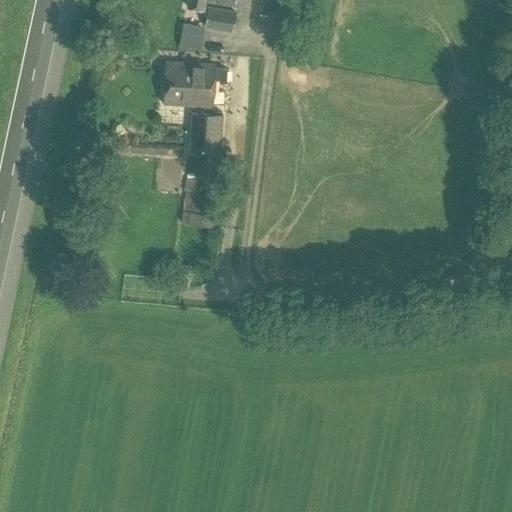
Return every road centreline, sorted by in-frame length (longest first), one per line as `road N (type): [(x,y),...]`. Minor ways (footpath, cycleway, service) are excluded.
road 1 (unclassified): [(511,276),(334,301),(254,299),(242,284),(271,57)]
road 2 (trunk): [(0,230),(49,0)]
